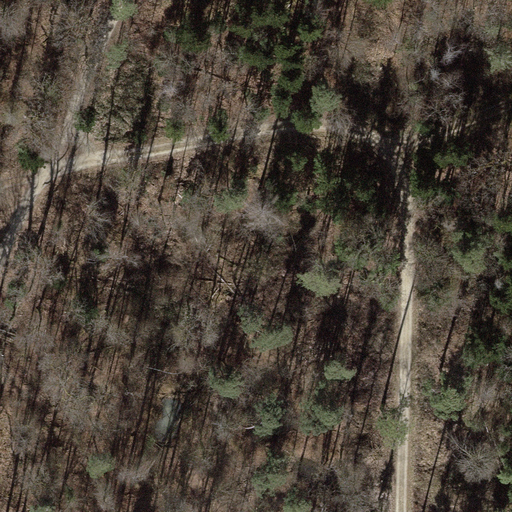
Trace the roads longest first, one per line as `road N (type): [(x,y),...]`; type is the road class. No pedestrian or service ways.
road 1 (track): [(405,143),(351,119),(316,115),(0,177)]
road 2 (track): [(405,143),(401,511)]
road 3 (track): [(122,0),(0,257)]
